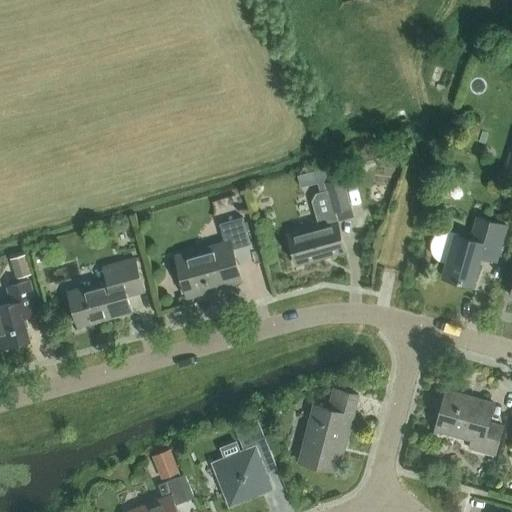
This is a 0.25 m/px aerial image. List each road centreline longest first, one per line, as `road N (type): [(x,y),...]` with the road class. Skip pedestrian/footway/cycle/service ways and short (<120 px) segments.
road 1 (unclassified): [(412,324),(310,316),(0,403)]
road 2 (track): [(386,293),(426,126),(394,28)]
road 3 (residential): [(371,494),(412,324)]
